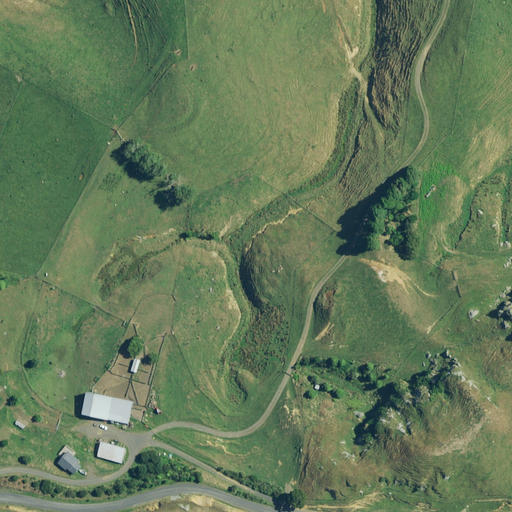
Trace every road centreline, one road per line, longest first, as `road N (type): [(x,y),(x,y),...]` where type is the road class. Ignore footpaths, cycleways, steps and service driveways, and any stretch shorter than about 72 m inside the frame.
road 1 (track): [(439,0),(418,69),(425,136),(362,197),(324,275),(314,327),(285,386),(244,439),(160,425),(140,457),(113,471),(0,477)]
road 2 (unclassified): [(0,492),(113,501),(181,478),(261,501),(337,510),(511,509)]
